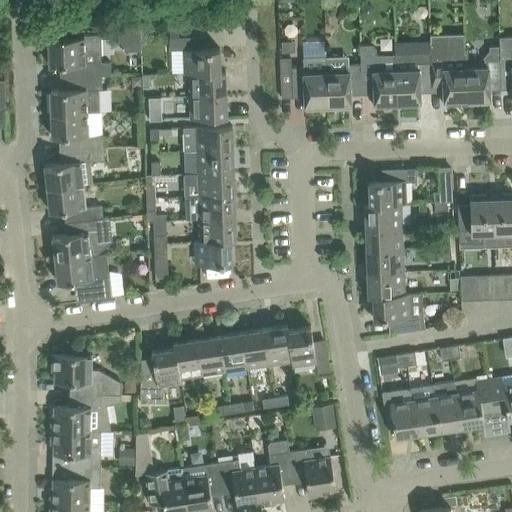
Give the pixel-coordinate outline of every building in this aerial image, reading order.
[(117,42),(126,53),(128,51),(141,51),(140,28),(118,28),(119,41),(117,42)] [(63,37),(49,38),(50,65),(59,64),(72,64),(73,76),(91,75),(102,75),(111,75),(111,61),(101,61),(101,56),(97,52),(102,48),(101,34),(83,34),(83,36),(80,36),(69,37),(63,37)] [(170,49),(179,49),(179,36),(170,37),(170,49)] [(511,36),(499,37),(499,45),(500,45),(501,84),(511,83),(511,36)] [(282,52),(295,51),(295,40),(282,40),(282,52)] [(442,40),(430,41),(431,52),(431,62),(431,67),(432,86),(444,86),(444,91),(444,100),(444,104),(467,103),(466,66),(465,66),(464,51),(464,47),(446,48),(446,44),(442,40)] [(397,106),(396,53),(376,53),(376,47),(371,43),(361,43),(361,64),(362,64),(362,89),(374,88),(374,107),(397,106)] [(500,45),(499,45),(489,45),(489,50),(477,62),(477,66),(466,66),(467,103),(490,103),(489,84),(501,84),(500,45)] [(221,70),(220,47),(200,48),(183,49),(184,72),(225,71),(225,70),(221,70)] [(431,52),(396,53),(397,106),(420,105),(420,92),(419,86),(432,86),(431,52)] [(303,66),(292,66),(293,91),(305,91),(305,96),(305,109),(328,108),(327,71),(326,71),(326,55),(303,56),(303,66)] [(293,96),(293,91),(292,66),(291,56),(280,56),(281,96),(293,96)] [(348,71),(327,71),(328,108),(351,108),(350,95),(350,89),(362,89),(361,64),(348,64),(348,71)] [(226,93),(225,71),(184,72),(184,73),(189,73),(190,95),(226,93)] [(151,73),(142,74),(143,86),(151,86),(151,73)] [(142,74),(131,75),(132,86),(142,85),(142,74)] [(60,89),(51,89),(51,113),(87,111),(100,110),(100,104),(99,88),(102,88),(102,75),(91,75),(73,76),(73,88),(60,89)] [(191,118),(207,117),(227,117),(226,93),(190,95),(191,118)] [(149,97),(149,107),(150,120),(159,119),(162,119),(161,96),(149,97)] [(87,111),(51,113),(52,136),(59,136),(66,136),(67,148),(75,148),(104,147),(104,134),(102,134),(88,134),(87,111)] [(197,150),(233,148),(232,125),(196,126),(196,146),(197,150)] [(151,140),(160,140),(159,127),(150,128),(151,140)] [(105,159),(104,147),(75,148),(67,148),(67,161),(45,164),(48,187),(83,183),(93,181),(91,160),(105,159)] [(197,172),(234,171),(233,148),(197,150),(197,172)] [(152,174),(161,174),(160,161),(151,161),(152,174)] [(365,204),(406,202),(406,181),(416,180),(416,167),(381,168),(381,180),(369,180),(370,203),(365,203),(365,204)] [(434,201),(447,200),(447,191),(452,191),(451,167),(438,168),(440,191),(434,192),(434,201)] [(185,195),(235,194),(234,171),(197,172),(184,173),(184,195),(185,195)] [(83,183),(48,187),(50,211),(64,209),(70,208),(72,208),(73,220),(87,219),(102,217),(101,204),(85,206),(83,183)] [(147,197),(155,197),(155,184),(146,184),(147,197)] [(511,193),(500,194),(500,197),(493,198),(495,232),(507,231),(507,240),(511,240),(511,193)] [(235,194),(198,195),(199,218),(235,216),(235,194)] [(486,198),(486,194),(470,195),(470,202),(458,203),(459,242),(483,241),(482,232),(495,232),(493,198),(486,198)] [(155,197),(147,197),(147,209),(156,209),(155,197)] [(435,210),(448,209),(447,200),(434,201),(435,210)] [(366,226),(402,225),(402,203),(406,203),(406,202),(365,204),(366,226)] [(67,233),(53,235),(55,258),(98,253),(98,251),(98,249),(110,239),(109,229),(110,228),(109,216),(102,217),(87,219),(73,220),(75,232),(73,232),(67,233)] [(195,241),(236,239),(235,216),(199,218),(200,240),(195,240),(195,241)] [(367,249),(403,248),(402,225),(366,226),(367,249)] [(167,233),(154,234),(154,242),(167,242),(167,233)] [(442,246),(451,246),(450,233),(441,234),(442,246)] [(196,264),(232,263),(231,240),(236,240),(236,239),(195,241),(195,244),(196,264)] [(167,242),(154,242),(155,251),(168,250),(167,242)] [(443,259),(452,258),(451,246),(442,246),(443,259)] [(367,272),(404,271),(403,248),(367,249),(367,272)] [(112,296),(106,253),(98,254),(98,253),(55,258),(58,282),(80,279),(82,301),(112,296)] [(404,271),(367,272),(368,295),(368,296),(373,295),(373,294),(405,293),(405,292),(404,271)] [(504,298),(511,297),(511,272),(503,273),(504,298)] [(476,299),(490,299),(489,273),(475,274),(476,299)] [(490,299),(504,298),(503,273),(489,273),(490,299)] [(462,300),(476,299),(475,274),(461,274),(462,300)] [(451,291),(460,291),(459,278),(451,278),(451,291)] [(423,314),(423,293),(405,293),(373,294),(373,295),(374,318),(389,317),(389,333),(409,330),(416,329),(425,327),(423,314)] [(287,324),(264,328),(270,364),(292,360),(288,329),(288,324),(287,324)] [(288,329),(292,360),(292,365),(293,365),(316,361),(313,340),(311,325),(288,329)] [(264,328),(242,331),(247,367),(270,364),(264,328)] [(242,331),(219,334),(225,370),(247,367),(242,331)] [(219,334),(197,338),(202,374),(225,370),(219,334)] [(174,341),(173,341),(174,346),(175,346),(180,377),(202,374),(197,338),(174,341)] [(451,358),(461,356),(459,344),(449,345),(451,358)] [(442,359),(451,358),(449,345),(440,347),(442,359)] [(153,359),(141,360),(141,380),(141,401),(164,401),(164,385),(169,384),(180,382),(181,382),(180,377),(175,346),(174,346),(163,348),(152,350),(153,359)] [(407,365),(417,363),(415,351),(405,352),(407,365)] [(398,366),(407,365),(405,352),(396,353),(398,366)] [(52,353),(52,371),(55,371),(55,380),(70,381),(75,381),(75,393),(120,394),(120,393),(121,381),(98,368),(91,368),(92,353),(52,353)] [(318,374),(331,372),(329,363),(316,365),(318,374)] [(511,374),(503,376),(489,378),(494,410),(506,408),(508,418),(511,417),(511,374)] [(478,388),(456,391),(461,425),(462,428),(467,428),(467,425),(483,422),(484,422),(482,411),(494,410),(489,378),(477,380),(478,388)] [(454,380),(432,383),(433,387),(434,395),(439,429),(456,426),(456,429),(462,428),(461,425),(456,391),(454,380)] [(423,389),(418,385),(410,386),(418,435),(423,434),(423,431),(439,429),(433,387),(423,389)] [(402,387),(382,391),(388,428),(394,427),(395,436),(412,433),(413,436),(418,435),(410,386),(402,387)] [(51,414),(51,429),(91,429),(101,430),(111,430),(107,404),(99,405),(99,393),(75,393),(75,405),(70,405),(54,405),(54,414),(51,414)] [(276,405),(289,403),(287,394),(275,396),(276,405)] [(264,407),(276,405),(275,396),(262,398),(264,407)] [(231,412),(244,410),(242,401),(230,403),(231,412)] [(219,413),(231,412),(230,403),(217,405),(219,413)] [(318,425),(334,422),(331,405),(315,408),(318,425)] [(187,424),(200,423),(198,414),(186,416),(187,424)] [(141,417),(140,427),(151,427),(151,421),(146,417),(141,417)] [(188,428),(177,429),(178,440),(186,439),(189,434),(188,428)] [(51,429),(51,443),(54,443),(54,453),(74,453),(74,465),(101,466),(101,456),(101,454),(101,445),(101,430),(91,429),(51,429)] [(136,433),(136,444),(149,441),(148,431),(136,433)] [(271,464),(256,466),(261,505),(276,503),(275,500),(285,498),(282,484),(281,478),(294,476),(290,450),(289,450),(287,438),(270,440),(268,443),(269,453),(271,464)] [(134,447),(125,447),(125,464),(134,464),(134,447)] [(310,447),(290,450),(294,476),(306,474),(306,480),(309,495),(318,493),(319,496),(336,493),(331,455),(312,457),(310,447)] [(232,459),(218,461),(222,487),(234,485),(235,491),(238,506),(247,504),(247,507),(261,505),(256,466),(255,466),(240,468),(239,458),(232,459)] [(198,464),(182,466),(189,511),(203,511),(204,511),(213,509),(211,494),(210,489),(222,487),(218,461),(198,464)] [(50,487),(50,501),(90,502),(90,486),(101,486),(101,466),(74,465),(74,477),(53,477),(53,487),(50,487)] [(167,469),(146,472),(146,478),(149,498),(150,503),(163,501),(164,511),(189,511),(182,466),(167,469)] [(50,501),(50,511),(89,511),(90,506),(90,502),(50,501)] [(124,502),(124,511),(134,511),(135,502),(124,502)]
